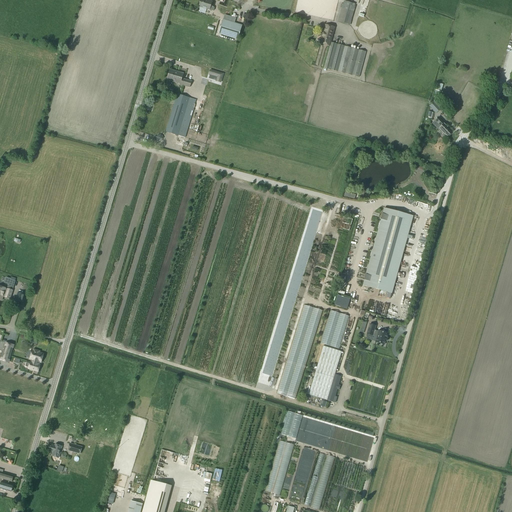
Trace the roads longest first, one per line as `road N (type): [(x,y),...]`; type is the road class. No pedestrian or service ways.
road 1 (tertiary): [(65,344),(168,0)]
road 2 (unknown): [(359,294),(396,298),(422,225),(417,213),(387,203),(373,208),(352,268),(355,289)]
road 3 (unclassified): [(358,511),(410,324)]
road 4 (tertiary): [(15,511),(65,344)]
road 5 (unclassified): [(442,211),(459,143),(511,63)]
road 6 (unknown): [(359,294),(341,344),(338,407),(383,419)]
